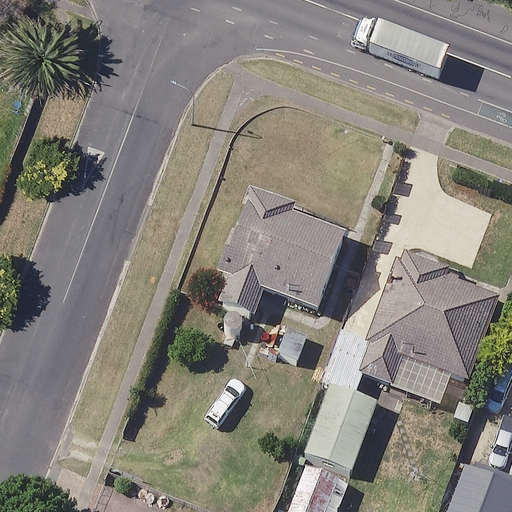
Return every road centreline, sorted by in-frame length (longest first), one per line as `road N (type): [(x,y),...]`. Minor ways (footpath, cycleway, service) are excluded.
road 1 (residential): [(174,0),(0,442)]
road 2 (tertiary): [(297,0),(511,79)]
